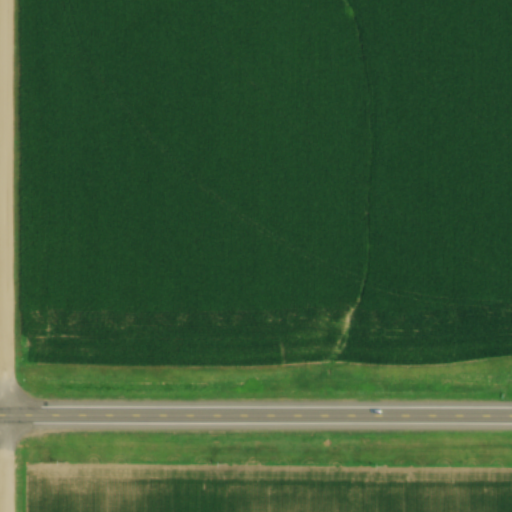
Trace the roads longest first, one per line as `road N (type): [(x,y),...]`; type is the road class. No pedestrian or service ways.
road 1 (primary): [(0,417),(511,418)]
road 2 (tertiary): [(7,418),(4,0)]
